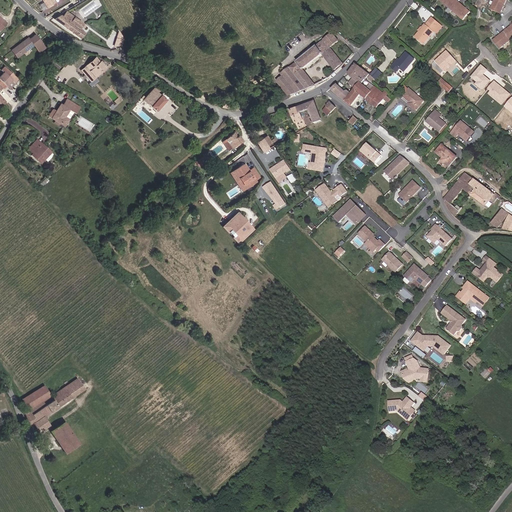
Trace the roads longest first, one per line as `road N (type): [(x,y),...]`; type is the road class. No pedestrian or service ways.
road 1 (unclassified): [(63,36),(138,63),(227,113),(265,110),(323,87)]
road 2 (residential): [(472,237),(388,352),(382,378)]
road 3 (residential): [(440,195),(429,173),(379,126),(323,87)]
road 4 (track): [(382,378),(376,444),(337,485),(324,511)]
road 5 (tertiary): [(0,375),(64,511)]
